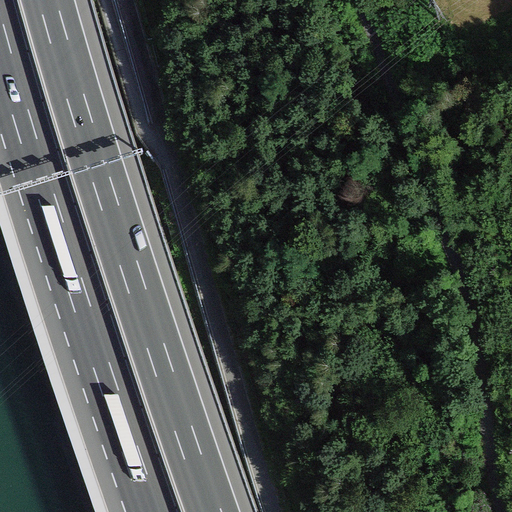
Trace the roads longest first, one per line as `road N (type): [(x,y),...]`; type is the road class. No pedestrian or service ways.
road 1 (motorway): [(213,511),(46,0)]
road 2 (track): [(504,511),(470,292),(359,0)]
road 3 (motorway): [(0,48),(150,511)]
